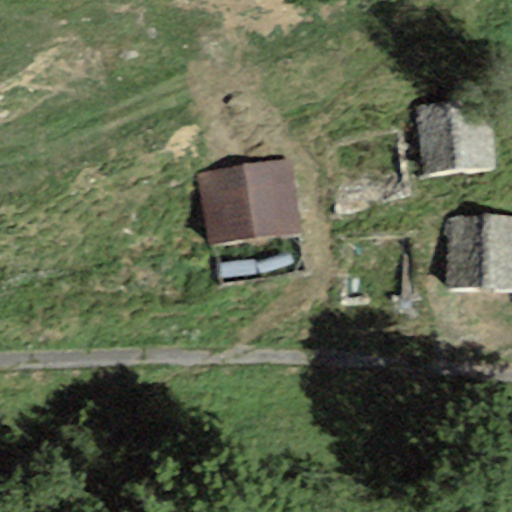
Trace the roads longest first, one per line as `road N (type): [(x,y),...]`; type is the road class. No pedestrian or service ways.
road 1 (track): [(206,365),(511,368)]
road 2 (track): [(0,368),(206,365)]
